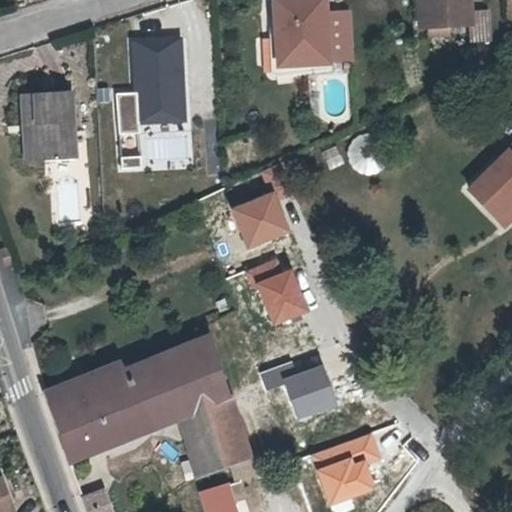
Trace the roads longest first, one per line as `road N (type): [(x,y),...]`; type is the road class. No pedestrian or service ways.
road 1 (tertiary): [(69,511),(0,320)]
road 2 (unknown): [(330,367),(431,471)]
road 3 (track): [(431,471),(511,368)]
